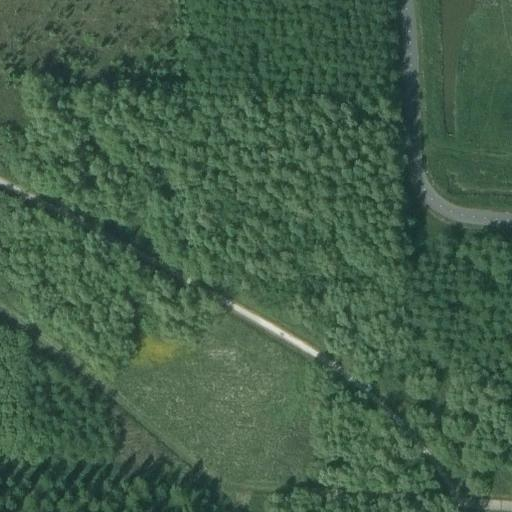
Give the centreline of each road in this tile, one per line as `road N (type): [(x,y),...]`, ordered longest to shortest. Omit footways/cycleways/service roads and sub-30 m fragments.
road 1 (track): [(511,508),(0,475)]
road 2 (track): [(241,511),(143,421),(0,318)]
